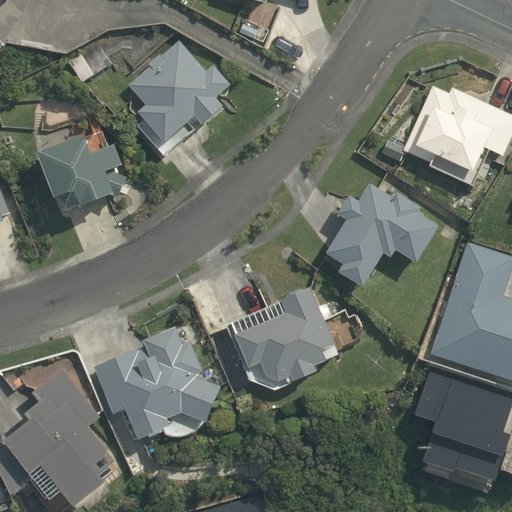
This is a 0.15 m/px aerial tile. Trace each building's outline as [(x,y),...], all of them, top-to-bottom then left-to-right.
[(0,0),(0,23),(13,0),(0,0)] [(180,42),(132,85),(149,104),(139,113),(146,121),(139,126),(166,156),(195,130),(190,124),(197,117),(204,125),(225,106),(217,97),(231,85),(214,66),(208,72),(180,42)] [(431,166),(475,185),(491,150),(505,156),(511,140),(511,114),(453,88),(451,93),(434,86),(405,150),(432,163),(431,166)] [(44,153),(66,211),(119,191),(127,178),(107,170),(122,164),(115,146),(109,148),(103,131),(44,153)] [(0,224),(7,222),(5,217),(12,215),(0,183),(0,224)] [(340,271),(365,286),(386,253),(393,257),(398,249),(419,262),(441,226),(420,213),(424,207),(398,192),(395,197),(372,183),(361,201),(352,195),(340,214),(349,219),(329,253),(330,254),(327,259),(342,268),(340,271)] [(432,353),(511,379),(511,297),(505,295),(511,273),(511,256),(469,242),(432,353)] [(336,344),(312,288),(281,301),(287,313),(271,320),(266,310),(229,326),(252,379),(276,388),(318,370),(316,366),(329,360),(327,357),(337,353),(333,345),(336,344)] [(96,366),(115,413),(128,408),(140,438),(172,425),(169,418),(183,413),(208,422),(222,387),(195,375),(203,371),(190,341),(181,344),(175,329),(145,341),(147,346),(96,366)] [(407,380),(411,370),(402,366),(398,376),(407,380)] [(504,455),(511,434),(505,432),(511,408),(511,397),(430,371),(416,414),(437,421),(433,433),(434,433),(425,462),(428,463),(426,469),(450,477),(452,473),(491,486),(493,479),(496,480),(504,455)] [(97,417),(63,375),(40,393),(47,401),(33,413),(39,420),(15,439),(17,442),(10,448),(19,459),(21,469),(29,481),(41,487),(56,489),(65,482),(80,500),(103,481),(100,477),(111,468),(101,455),(105,453),(84,427),(97,417)]
